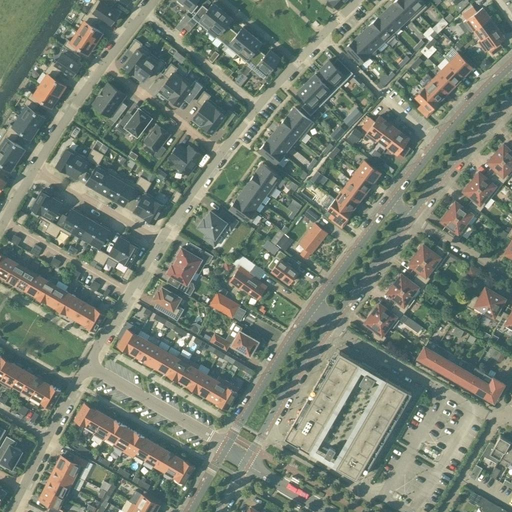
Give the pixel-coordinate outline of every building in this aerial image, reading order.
[(100,0),(97,0),(87,15),(86,14),(97,22),(101,16),(111,23),(113,21),(118,15),(117,14),(118,12),(100,0)] [(191,7),(188,10),(192,13),(199,5),(195,2),(197,0),(176,0),(176,1),(183,6),(186,3),(191,7)] [(411,21),(419,14),(406,0),(396,0),(394,2),(411,21)] [(406,0),(419,14),(427,6),(421,0),(406,0)] [(456,0),(458,1),(460,3),(456,7),(460,12),(469,2),(467,0),(456,0)] [(411,21),(394,2),(386,10),(400,25),(408,18),(411,22),(411,21)] [(203,5),(192,17),(208,30),(223,11),(213,3),(208,9),(203,5)] [(463,21),(471,32),(492,16),(490,17),(483,7),(477,12),(473,6),(463,14),(467,19),(463,21)] [(378,17),(395,36),(396,36),(393,32),(400,25),(386,10),(378,17)] [(232,18),(223,11),(208,30),(206,31),(216,38),(217,37),(222,42),(233,29),(227,25),(232,18)] [(84,25),(79,32),(95,43),(102,32),(92,25),(95,21),(97,22),(86,14),(80,22),(84,25)] [(191,18),(186,14),(175,27),(180,31),(185,26),(188,22),(191,18)] [(478,41),(497,27),(494,22),(496,21),(492,16),(471,32),(474,30),(481,38),(478,41)] [(378,17),(370,24),(388,43),(395,36),(378,17)] [(387,44),(388,43),(370,24),(362,32),(376,47),(384,40),(387,44)] [(238,33),(233,29),(222,42),(237,54),(253,35),(243,27),(238,33)] [(493,54),(503,47),(499,41),(505,37),(497,27),(478,41),(485,51),(489,49),(493,54)] [(90,50),(91,51),(94,47),(93,46),(95,43),(79,32),(73,42),(69,39),(65,46),(74,52),(78,46),(88,53),(90,50)] [(354,39),(370,56),(369,54),(376,47),(362,32),(354,39)] [(253,35),(237,54),(249,64),(260,50),(257,48),(262,42),(253,35)] [(134,73),(150,51),(141,44),(142,43),(136,39),(128,50),(133,54),(123,67),(130,72),(131,70),(134,73)] [(362,64),(370,56),(354,39),(346,47),(351,52),(347,55),(350,58),(352,61),(356,58),(362,64)] [(249,64),(248,65),(264,78),(281,58),(270,49),(266,55),(260,50),(249,64)] [(136,74),(134,76),(138,79),(141,81),(143,79),(144,80),(153,68),(158,72),(166,62),(161,58),(159,60),(150,53),(151,52),(151,51),(150,51),(134,73),(136,74)] [(215,51),(209,59),(213,62),(219,54),(215,51)] [(464,75),(473,66),(469,63),(463,57),(458,52),(449,61),(464,75)] [(52,60),(49,66),(59,73),(62,68),(73,75),(74,73),(75,73),(79,67),(79,66),(80,64),(63,53),(56,63),(52,60)] [(469,63),(471,60),(466,55),(463,57),(469,63)] [(330,59),(320,69),(326,75),(339,87),(353,73),(339,59),(335,64),(330,59)] [(449,61),(441,70),(457,86),(457,85),(456,84),(464,75),(449,61)] [(168,99),(185,77),(176,70),(177,68),(171,63),(163,74),(169,78),(160,90),(163,92),(162,94),(168,99)] [(282,67),(281,66),(279,64),(271,74),(273,76),(274,77),(282,67)] [(43,72),(48,74),(41,84),(58,96),(61,92),(61,93),(64,89),(63,88),(65,86),(54,79),(59,73),(49,66),(48,65),(43,72)] [(433,78),(447,92),(451,88),(453,90),(457,86),(441,70),(433,78)] [(244,71),(236,79),(241,84),(249,77),(244,71)] [(315,74),(306,83),(324,102),(339,87),(326,75),(321,80),(315,74)] [(194,84),(185,77),(168,99),(175,104),(176,102),(179,105),(188,93),(194,97),(202,86),(196,82),(194,84)] [(424,87),(439,101),(447,92),(433,78),(424,87)] [(109,83),(94,104),(110,115),(108,117),(115,121),(127,106),(121,101),(125,95),(109,83)] [(302,106),(311,115),(324,102),(306,83),(298,91),(307,101),(302,106)] [(400,83),(396,87),(401,91),(405,88),(400,83)] [(26,89),(23,94),(24,94),(28,97),(27,98),(38,105),(42,99),(52,106),(58,96),(41,84),(34,94),(31,92),(27,89),(26,89)] [(422,103),(418,108),(427,116),(436,107),(434,105),(439,101),(424,87),(416,96),(422,103)] [(200,125),(201,124),(203,125),(217,105),(208,98),(210,95),(205,91),(196,102),(202,106),(193,117),(194,119),(193,120),(200,125)] [(27,106),(20,116),(38,128),(45,117),(34,110),(38,105),(27,98),(23,103),(27,106)] [(203,125),(206,127),(204,129),(211,134),(221,121),(227,125),(235,114),(229,110),(227,112),(218,105),(217,105),(203,125)] [(288,115),(307,131),(314,122),(295,107),(288,115)] [(143,108),(141,110),(139,108),(131,120),(125,115),(116,127),(125,135),(130,129),(138,135),(151,117),(149,116),(151,114),(143,108)] [(288,115),(281,124),(300,140),(307,131),(288,115)] [(365,134),(375,142),(391,121),(391,120),(389,122),(380,115),(375,121),(370,117),(362,127),(368,131),(365,134)] [(36,130),(38,128),(20,116),(14,125),(10,123),(7,129),(18,136),(21,131),(31,138),(33,135),(34,135),(37,131),(36,130)] [(352,116),(345,122),(350,126),(356,120),(352,116)] [(378,139),(387,146),(399,130),(394,126),(396,124),(391,121),(375,142),(376,142),(378,139)] [(159,158),(166,149),(161,145),(170,134),(157,124),(144,141),(157,151),(154,155),(159,158)] [(300,140),(281,124),(274,132),(289,145),(296,137),(300,140)] [(80,128),(74,125),(68,135),(73,139),(80,128)] [(355,128),(348,137),(355,141),(361,132),(355,128)] [(0,140),(0,146),(18,158),(24,148),(14,141),(18,136),(7,129),(6,129),(7,130),(0,140)] [(387,146),(397,153),(403,157),(411,147),(405,143),(409,137),(399,130),(387,146)] [(337,131),(332,136),(337,140),(341,136),(337,131)] [(289,145),(274,132),(267,140),(284,155),(285,154),(283,153),(289,145)] [(284,155),(267,140),(260,149),(277,163),(284,155)] [(190,145),(185,151),(183,149),(183,148),(178,144),(179,144),(168,157),(176,163),(175,164),(188,174),(203,155),(190,145)] [(511,151),(504,144),(496,152),(511,167),(511,166),(511,165),(511,151)] [(0,163),(1,162),(11,169),(13,166),(13,167),(15,164),(14,163),(18,158),(0,146),(0,147),(0,148),(0,163)] [(63,169),(67,171),(78,152),(68,146),(65,151),(64,150),(61,155),(62,155),(57,165),(58,166),(58,167),(63,170),(63,169)] [(87,158),(93,161),(98,151),(93,148),(87,158),(88,158),(87,158)] [(98,151),(93,161),(98,165),(104,154),(98,151)] [(78,152),(67,171),(71,173),(70,174),(75,177),(76,176),(77,177),(87,158),(88,158),(87,158),(78,152)] [(497,169),(492,174),(503,183),(507,179),(511,172),(511,167),(496,152),(488,161),(497,169)] [(136,162),(131,159),(128,165),(132,168),(136,162)] [(381,172),(365,160),(357,170),(375,183),(379,178),(377,177),(381,172)] [(256,172),(277,187),(277,186),(275,185),(282,176),(263,163),(256,172)] [(108,167),(106,172),(97,166),(87,183),(88,183),(88,184),(92,187),(93,186),(97,188),(109,168),(108,167)] [(157,167),(153,172),(158,176),(162,171),(157,167)] [(106,193),(117,175),(118,173),(109,168),(97,188),(106,193)] [(324,175),(321,173),(317,170),(313,176),(320,181),(324,175)] [(366,191),(373,182),(375,183),(357,170),(350,179),(368,193),(368,192),(366,191)] [(256,172),(250,181),(271,196),(277,187),(256,172)] [(479,172),(471,181),(491,197),(503,183),(492,174),(488,179),(479,172)] [(117,175),(106,193),(115,199),(125,180),(117,175)] [(146,179),(140,176),(136,183),(127,178),(125,180),(115,199),(118,201),(118,202),(123,205),(123,204),(124,204),(135,186),(140,189),(146,179)] [(152,182),(146,179),(140,189),(145,192),(146,192),(152,182)] [(359,201),(362,196),(364,197),(368,193),(350,179),(343,189),(359,201)] [(243,189),(261,202),(267,193),(268,194),(270,196),(271,196),(250,181),(243,189)] [(473,198),(469,203),(480,211),(491,197),(471,181),(464,190),(473,198)] [(243,189),(237,198),(258,213),(256,211),(255,210),(261,202),(243,189)] [(343,189),(336,198),(352,210),(359,201),(343,189)] [(177,190),(171,200),(176,204),(183,194),(177,190)] [(40,217),(52,197),(48,195),(49,194),(44,191),(43,192),(42,191),(36,200),(35,200),(33,204),(34,205),(32,207),(42,213),(40,217)] [(145,192),(135,210),(136,211),(135,212),(140,215),(141,214),(144,216),(155,197),(146,192),(145,192)] [(45,231),(50,234),(56,224),(51,221),(62,202),(61,202),(61,201),(57,198),(56,199),(52,197),(40,217),(49,223),(45,231)] [(155,197),(144,216),(148,218),(148,219),(153,222),(153,221),(155,222),(160,212),(161,213),(164,208),(163,208),(166,203),(155,197)] [(258,213),(237,198),(231,207),(251,222),(258,213)] [(348,215),(352,210),(336,198),(328,208),(336,214),(332,220),(342,227),(350,217),(348,215)] [(466,222),(472,214),(476,217),(480,211),(469,203),(465,208),(455,201),(448,210),(469,225),(470,225),(466,222)] [(62,227),(56,224),(50,234),(56,237),(60,230),(70,235),(82,214),(78,212),(79,211),(74,208),(73,209),(72,208),(62,227)] [(319,216),(309,208),(304,215),(314,222),(319,216)] [(205,218),(204,218),(199,225),(208,232),(204,238),(215,246),(221,237),(218,234),(224,225),(231,230),(238,221),(223,210),(218,216),(211,211),(205,218)] [(469,225),(448,210),(441,220),(451,227),(447,233),(459,240),(469,225)] [(22,211),(16,221),(22,225),(28,214),(22,211)] [(73,231),(81,236),(91,219),(82,214),(70,235),(73,231)] [(88,243),(89,243),(100,224),(91,219),(81,236),(90,241),(88,243)] [(300,243),(305,247),(300,253),(306,258),(311,252),(312,252),(327,233),(315,223),(300,243)] [(100,224),(89,243),(98,248),(99,249),(99,248),(109,230),(108,229),(109,228),(104,226),(104,227),(100,224)] [(501,228),(498,231),(505,237),(508,233),(501,228)] [(275,235),(271,241),(275,245),(280,239),(275,235)] [(98,262),(95,267),(100,269),(103,264),(104,265),(108,257),(118,262),(129,242),(126,240),(126,238),(121,236),(121,237),(120,236),(109,254),(104,251),(98,262)] [(291,242),(283,237),(277,244),(285,250),(291,242)] [(129,242),(118,262),(118,263),(119,261),(128,267),(129,267),(132,262),(133,262),(135,258),(134,257),(140,248),(138,247),(139,246),(134,243),(133,244),(129,242)] [(416,253),(437,269),(449,252),(437,245),(433,251),(423,244),(416,253)] [(179,255),(176,260),(195,271),(200,273),(205,265),(204,263),(209,262),(213,255),(198,247),(194,254),(182,247),(177,254),(179,255)] [(92,258),(98,262),(104,251),(99,248),(99,249),(98,248),(92,258)] [(289,282),(298,271),(286,263),(290,257),(280,250),(276,256),(280,259),(272,270),(289,282)] [(241,266),(230,281),(240,288),(241,286),(258,298),(265,288),(248,276),(251,272),(256,265),(238,252),(231,262),(238,266),(239,264),(241,266)] [(419,270),(415,275),(426,284),(430,278),(426,275),(433,267),(436,269),(437,269),(416,253),(409,263),(419,270)] [(16,262),(6,256),(0,267),(0,274),(7,278),(16,262)] [(173,265),(172,264),(167,272),(180,279),(176,286),(190,294),(194,288),(192,279),(190,278),(195,271),(176,260),(173,265)] [(16,286),(26,267),(16,262),(7,278),(16,284),(15,286),(16,286)] [(470,265),(465,273),(473,278),(478,270),(470,265)] [(36,273),(26,267),(16,286),(20,289),(22,287),(27,290),(36,273)] [(129,267),(128,267),(122,277),(128,280),(133,270),(129,267)] [(36,273),(27,290),(37,296),(46,279),(36,273)] [(421,289),(426,284),(415,275),(411,281),(401,273),(394,283),(415,298),(412,295),(418,287),(421,289)] [(56,285),(46,279),(37,296),(47,301),(56,285)] [(393,305),(403,313),(415,298),(394,283),(387,293),(397,300),(393,305)] [(66,290),(56,285),(47,301),(56,307),(66,290)] [(177,319),(183,309),(177,305),(177,303),(180,297),(162,286),(160,291),(158,290),(154,298),(168,306),(164,312),(177,319)] [(482,315),(495,292),(485,287),(479,297),(474,294),(467,306),(482,315)] [(66,290),(56,307),(66,313),(76,296),(66,290)] [(495,292),(482,315),(492,320),(498,323),(505,312),(499,308),(505,298),(503,297),(505,294),(498,290),(496,293),(495,292)] [(218,293),(211,304),(232,316),(233,315),(240,319),(245,310),(238,306),(239,305),(231,300),(232,298),(226,295),(225,297),(218,293)] [(86,302),(76,296),(66,313),(76,318),(86,302)] [(76,318),(86,324),(96,307),(86,302),(76,318)] [(379,303),(372,312),(389,325),(393,328),(399,319),(403,322),(407,316),(403,313),(393,305),(389,310),(379,303)] [(106,313),(96,307),(86,324),(96,330),(106,313)] [(498,323),(496,327),(502,331),(504,327),(506,323),(511,326),(511,311),(510,315),(505,312),(498,323)] [(375,329),(370,335),(382,342),(386,337),(382,334),(389,325),(372,312),(365,322),(375,329)] [(126,320),(117,337),(121,339),(118,345),(128,351),(129,351),(138,334),(141,329),(126,320)] [(257,344),(258,341),(240,330),(236,338),(229,334),(226,340),(215,333),(211,341),(226,350),(230,343),(232,344),(250,355),(252,352),(254,352),(258,346),(257,344)] [(148,340),(138,334),(129,351),(138,356),(148,340)] [(148,340),(138,356),(148,362),(147,364),(158,345),(161,340),(151,334),(148,340)] [(493,334),(490,340),(495,343),(499,337),(493,334)] [(470,335),(467,340),(473,343),(476,338),(470,335)] [(438,368),(448,350),(428,339),(418,356),(438,368)] [(199,344),(197,347),(202,350),(204,347),(206,343),(201,340),(199,344)] [(158,368),(168,351),(158,345),(147,364),(152,367),(153,365),(158,368)] [(494,348),(489,355),(493,357),(498,350),(494,348)] [(466,361),(448,350),(438,368),(456,378),(466,361)] [(498,350),(493,357),(497,360),(501,352),(498,350)] [(178,357),(168,351),(158,368),(168,374),(178,357)] [(411,392),(341,351),(341,352),(340,351),(333,363),(329,360),(285,437),(355,477),(357,478),(364,466),(367,468),(411,392)] [(178,357),(168,374),(178,379),(190,359),(180,353),(178,357)] [(0,380),(11,361),(1,356),(0,358),(0,377),(1,378),(0,379),(0,380)] [(188,385),(200,365),(190,359),(178,379),(188,385)] [(11,361),(0,380),(0,381),(10,387),(22,365),(17,362),(16,364),(11,361)] [(466,361),(456,378),(475,389),(485,372),(466,361)] [(26,370),(22,367),(23,365),(22,365),(10,387),(10,388),(12,384),(22,389),(32,371),(28,368),(26,370)] [(200,365),(188,385),(198,391),(208,374),(198,369),(200,365)] [(36,376),(32,373),(33,371),(32,371),(22,389),(32,395),(42,377),(37,374),(36,376)] [(504,383),(485,372),(475,389),(494,400),(504,383)] [(219,376),(217,379),(208,374),(198,391),(208,396),(219,376)] [(229,382),(219,376),(208,396),(218,402),(229,382)] [(42,377),(32,395),(41,401),(51,384),(42,379),(43,377),(42,377)] [(229,382),(218,402),(228,408),(238,391),(240,388),(229,382)] [(61,390),(51,384),(41,401),(52,407),(61,390)] [(85,402),(75,419),(86,425),(95,408),(85,402)] [(21,413),(19,417),(22,418),(24,415),(29,408),(25,406),(21,413)] [(105,414),(95,408),(86,425),(95,430),(93,434),(94,434),(105,414)] [(115,419),(105,414),(94,434),(103,439),(115,419)] [(106,436),(115,441),(113,445),(125,425),(115,419),(103,439),(104,440),(106,436)] [(113,445),(123,451),(135,431),(125,425),(113,445)] [(145,436),(135,431),(123,451),(133,457),(145,436)] [(485,450),(482,454),(497,463),(500,459),(510,441),(500,435),(497,440),(492,437),(485,450)] [(7,466),(12,469),(15,464),(17,465),(20,458),(18,457),(22,451),(14,447),(17,442),(7,436),(0,448),(6,451),(0,461),(0,464),(5,468),(7,466)] [(133,457),(135,453),(145,459),(155,442),(145,436),(133,457)] [(510,462),(511,458),(511,442),(510,441),(500,459),(501,457),(510,462)] [(145,459),(155,465),(166,446),(161,443),(160,445),(155,442),(145,459)] [(166,446),(155,465),(165,470),(174,454),(165,448),(166,446)] [(56,466),(79,478),(88,460),(76,454),(73,460),(62,454),(56,466)] [(165,470),(175,476),(184,459),(174,454),(165,470)] [(195,465),(184,459),(175,476),(185,482),(195,465)] [(475,479),(480,470),(482,468),(476,465),(470,476),(475,479)] [(56,466),(50,477),(74,489),(74,488),(79,478),(56,466)] [(495,467),(490,476),(495,478),(495,479),(500,470),(495,467)] [(50,477),(45,488),(68,499),(69,498),(74,489),(50,477)] [(104,481),(101,488),(107,491),(111,484),(104,481)] [(51,504),(48,510),(52,511),(61,511),(68,499),(45,488),(40,498),(51,504)] [(133,502),(149,511),(157,511),(159,510),(157,509),(160,504),(143,493),(136,504),(133,502)] [(487,499),(483,497),(479,505),(483,507),(487,499)] [(149,511),(133,502),(127,511),(149,511)]
